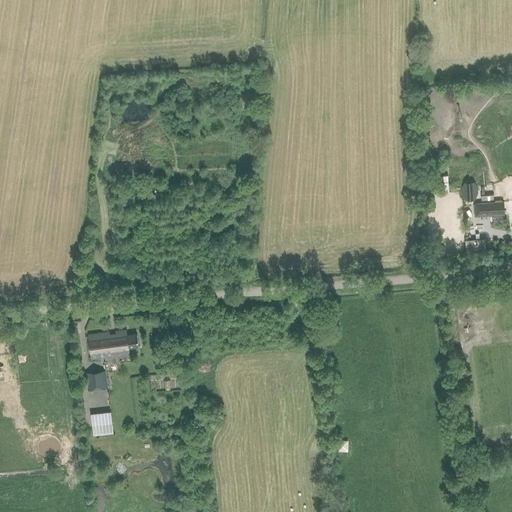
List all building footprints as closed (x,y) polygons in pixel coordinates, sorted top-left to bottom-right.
[(436,124),(422,131),(430,146),(444,139),(436,124)] [(465,182),(462,188),(462,195),(466,200),(475,199),(478,194),(477,187),(474,181),(465,182)] [(503,215),(503,201),(473,203),(474,216),(480,216),(479,214),(485,214),(485,216),(503,215)] [(127,335),(126,329),(115,330),(115,333),(110,334),(109,331),(88,334),(91,360),(113,357),(112,354),(120,353),(120,356),(130,355),(129,348),(138,347),(136,334),(127,335)] [(88,391),(108,388),(106,371),(86,374),(88,391)] [(161,388),(185,387),(185,372),(156,373),(157,382),(161,382),(161,388)] [(90,411),(92,433),(112,431),(110,410),(90,411)] [(336,450),(348,450),(348,439),(336,439),(336,450)]
